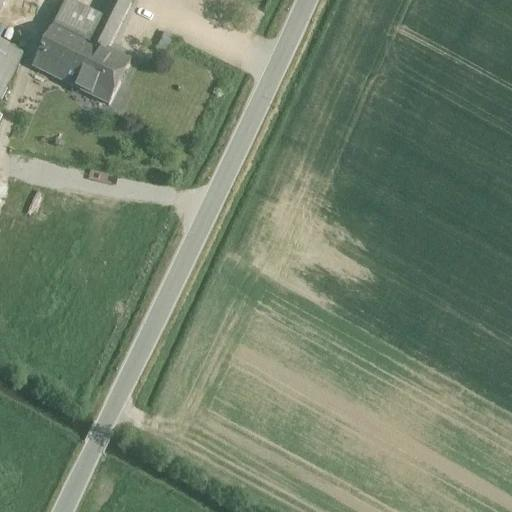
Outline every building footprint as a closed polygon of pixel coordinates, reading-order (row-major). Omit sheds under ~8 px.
[(88,44),(96,29),(110,0),(67,0),(54,27),(88,44)] [(126,0),(110,0),(89,44),(106,53),(109,48),(131,3),(126,0)] [(33,69),(45,75),(47,77),(42,88),(51,92),(53,93),(59,82),(74,90),(95,47),(54,27),(33,69)] [(0,101),(23,56),(0,44),(0,101)] [(129,65),(106,53),(95,48),(74,90),(108,107),(129,65)]
